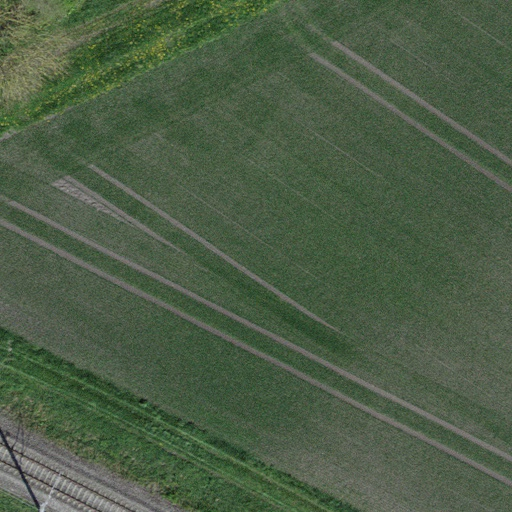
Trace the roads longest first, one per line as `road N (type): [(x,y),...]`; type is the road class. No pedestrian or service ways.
road 1 (track): [(297,511),(0,351)]
road 2 (track): [(0,66),(135,0)]
